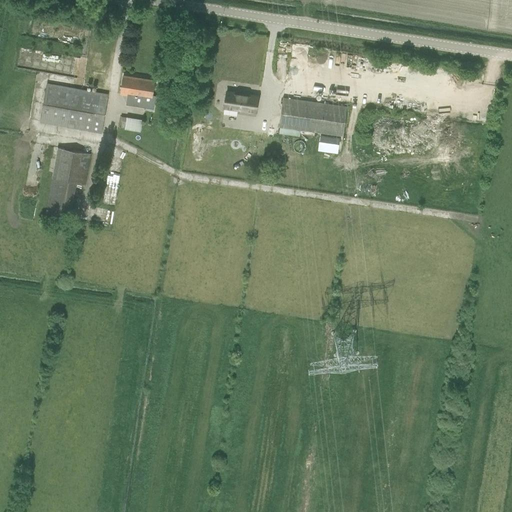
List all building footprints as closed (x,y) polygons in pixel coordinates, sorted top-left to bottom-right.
[(152,97),(155,80),(123,76),(120,94),(138,97),(139,94),(145,95),(144,105),(151,106),(152,97)] [(47,84),(41,122),(102,133),(108,94),(47,84)] [(256,115),(258,96),(227,91),(224,107),(238,110),(237,112),(256,115)] [(299,136),(300,130),(343,136),(347,106),(283,97),(279,127),(280,127),(279,133),(299,136)] [(120,116),(118,128),(139,131),(141,119),(120,116)] [(340,138),(320,136),(320,141),(339,144),(340,138)] [(52,178),(77,183),(85,184),(91,153),(58,147),(52,178)] [(101,205),(113,207),(117,185),(111,184),(112,178),(105,177),(101,205)]
